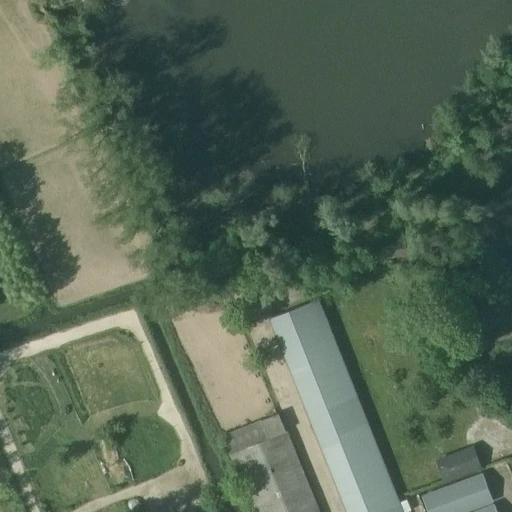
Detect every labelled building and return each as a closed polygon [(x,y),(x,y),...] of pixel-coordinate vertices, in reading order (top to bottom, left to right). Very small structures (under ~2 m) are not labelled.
[(326,319),(318,299),(270,319),(277,338),(326,319)] [(333,337),(326,319),(277,338),(285,356),(333,337)] [(340,355),(333,337),(285,356),(292,374),(340,355)] [(347,373),(340,355),(292,374),(299,392),(347,373)] [(354,391),(347,373),(299,392),(306,410),(354,391)] [(361,409),(354,391),(306,410),(313,428),(361,409)] [(369,427),(361,409),(313,428),(320,446),(369,427)] [(285,431),(278,414),(224,436),(231,453),(229,453),(253,511),(320,511),(287,430),(285,431)] [(376,444),(369,427),(320,446),(328,464),(376,444)] [(383,462),(376,444),(328,464),(335,482),(383,462)] [(481,469),(473,446),(435,460),(444,483),(481,469)] [(383,462),(335,482),(342,499),(390,480),(383,462)] [(468,511),(493,503),(482,474),(422,497),(427,511),(468,511)] [(390,480),(342,499),(346,511),(362,511),(397,498),(390,480)] [(402,511),(397,498),(362,511),(402,511)]
